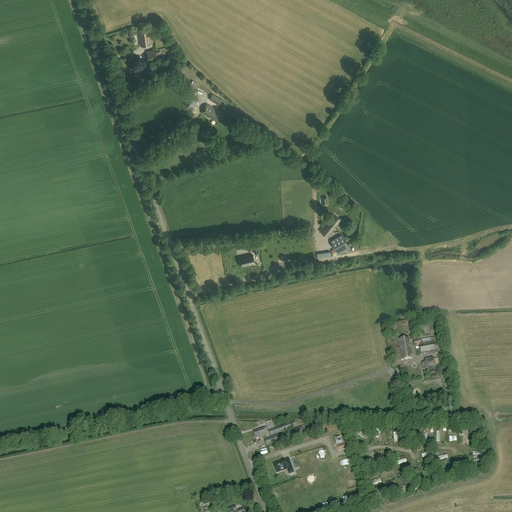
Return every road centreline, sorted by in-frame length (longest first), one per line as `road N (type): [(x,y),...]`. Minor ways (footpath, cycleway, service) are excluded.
road 1 (unclassified): [(222,394),(83,0)]
road 2 (unclassified): [(0,443),(222,394)]
road 3 (unclassified): [(265,511),(222,394)]
